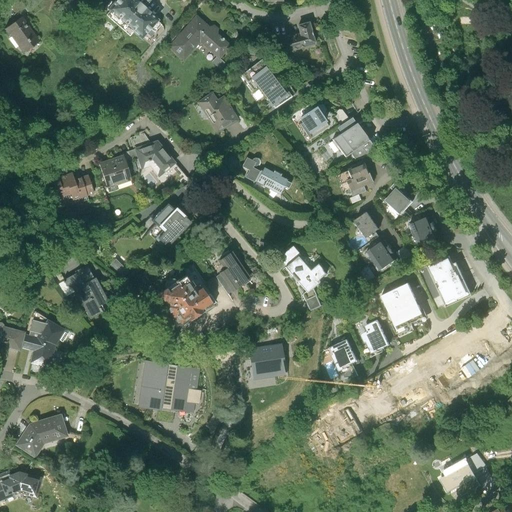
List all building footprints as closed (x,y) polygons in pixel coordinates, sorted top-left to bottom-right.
[(142,0),(139,4),(134,0),(116,0),(117,1),(109,10),(110,11),(106,16),(129,36),(133,32),(141,38),(145,33),(150,37),(160,27),(155,22),(156,20),(144,8),(151,0),(142,0)] [(196,16),(168,48),(183,60),(199,43),(218,59),(229,46),(196,16)] [(21,17),(6,28),(23,53),(39,43),(21,17)] [(315,46),(309,22),(297,26),(300,36),(281,41),(285,54),(315,46)] [(279,86),(265,67),(252,76),(271,102),(264,107),(269,113),(295,94),(286,81),(279,86)] [(214,92),(199,103),(220,132),(240,120),(225,97),(219,101),(214,92)] [(292,115),(297,122),(301,120),(300,120),(312,112),(311,110),(307,104),(292,115)] [(318,106),(316,108),(329,127),(330,129),(337,125),(333,119),(343,112),(342,111),(339,110),(333,114),(325,110),(322,106),(318,106)] [(312,112),(300,120),(301,120),(313,137),(329,127),(316,108),(315,107),(311,110),(312,112)] [(337,125),(339,127),(349,120),(343,112),(333,119),(337,125)] [(357,124),(353,118),(338,128),(342,134),(357,124)] [(357,124),(342,134),(333,140),(334,141),(340,150),(346,158),(351,154),(356,161),(378,151),(357,124)] [(137,135),(141,145),(155,140),(149,130),(137,135)] [(155,140),(141,145),(148,165),(157,162),(165,172),(180,159),(181,159),(163,137),(155,140)] [(340,150),(334,141),(329,145),(336,154),(340,150)] [(135,149),(128,151),(132,161),(138,159),(135,149)] [(128,151),(105,160),(114,184),(138,176),(132,161),(128,151)] [(254,159),(252,161),(257,163),(255,166),(258,167),(260,166),(261,164),(261,162),(261,160),(258,159),(256,158),(254,159)] [(195,176),(180,159),(165,172),(178,188),(195,176)] [(258,184),(259,183),(264,173),(254,168),(255,166),(257,163),(252,161),(248,159),(244,167),(252,171),(248,179),(258,184)] [(364,164),(336,176),(340,185),(348,182),(351,191),(352,191),(363,186),(372,182),(364,164)] [(76,169),(57,176),(63,194),(77,189),(80,197),(100,190),(93,171),(79,176),(76,169)] [(288,181),(266,170),(264,173),(259,183),(282,194),(285,187),(291,190),(293,185),(288,182),(288,181)] [(363,186),(352,191),(355,197),(358,195),(366,192),(363,186)] [(412,202),(397,188),(384,201),(400,216),(412,202)] [(361,201),(358,195),(355,197),(350,199),(352,204),(361,201)] [(171,204),(170,202),(156,217),(152,222),(155,225),(164,233),(159,239),(165,245),(166,244),(170,246),(192,223),(181,213),(182,212),(172,203),(171,204)] [(354,221),(366,238),(378,230),(367,213),(354,221)] [(152,222),(156,217),(153,215),(144,224),(151,230),(155,225),(152,222)] [(409,225),(413,236),(434,227),(429,217),(409,225)] [(438,237),(434,227),(413,236),(417,246),(438,237)] [(365,253),(372,263),(390,250),(384,241),(365,253)] [(311,271),(299,257),(300,256),(293,248),(281,259),(287,267),(286,268),(293,276),(294,275),(299,281),(298,282),(306,292),(308,293),(313,289),(320,283),(318,281),(326,274),(318,265),(311,271)] [(397,259),(390,250),(372,263),(378,272),(397,259)] [(216,277),(227,292),(237,285),(238,287),(248,281),(231,255),(220,261),(226,271),(216,277)] [(446,308),(472,296),(456,263),(453,264),(449,256),(427,267),(446,308)] [(121,275),(128,266),(116,257),(109,266),(121,275)] [(65,280),(55,263),(44,269),(64,298),(76,291),(92,318),(103,312),(101,310),(109,306),(102,293),(99,294),(93,282),(95,281),(87,268),(65,280)] [(158,294),(180,327),(215,303),(193,270),(177,281),(175,279),(172,279),(170,280),(168,281),(166,283),(165,286),(167,288),(158,294)] [(408,284),(381,296),(397,331),(424,318),(408,284)] [(320,307),(313,289),(308,293),(306,292),(303,294),(303,295),(303,296),(310,311),(320,307)] [(37,339),(23,335),(20,347),(35,351),(31,363),(48,368),(54,345),(57,339),(62,331),(63,330),(48,321),(34,312),(24,328),(37,337),(37,339)] [(371,354),(389,346),(377,320),(364,327),(367,333),(362,336),(371,354)] [(511,338),(490,323),(477,342),(511,365),(511,364),(511,338)] [(0,345),(20,350),(20,347),(23,335),(24,333),(1,327),(0,327),(0,345)] [(67,335),(62,331),(57,339),(63,342),(67,335)] [(341,377),(338,370),(356,362),(346,340),(322,351),(326,359),(320,362),(329,383),(341,377)] [(227,346),(214,348),(216,362),(236,359),(235,351),(228,352),(227,346)] [(279,347),(251,351),(256,379),(283,374),(279,347)] [(197,371),(146,364),(143,385),(148,386),(145,406),(159,408),(159,406),(191,410),(192,401),(197,402),(198,392),(194,392),(197,371)] [(421,367),(357,412),(388,455),(452,411),(421,367)] [(29,425),(17,445),(34,457),(39,449),(38,446),(42,440),(66,433),(66,435),(69,436),(70,432),(65,431),(60,416),(29,425)] [(79,449),(83,436),(70,432),(69,436),(68,446),(79,449)] [(477,454),(466,460),(474,474),(487,467),(477,454)] [(466,460),(445,472),(447,475),(454,489),(460,486),(461,489),(458,491),(461,497),(481,486),(474,474),(466,460)] [(36,497),(41,479),(18,473),(8,472),(0,475),(0,500),(20,492),(36,497)] [(447,493),(454,489),(447,475),(440,479),(447,493)] [(511,511),(511,498),(502,504),(503,505),(506,511),(511,511)]
